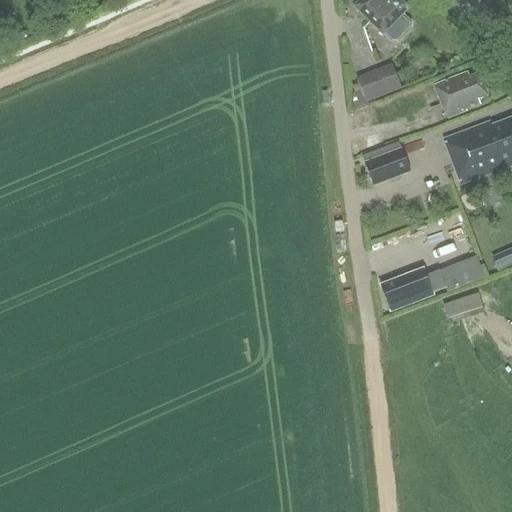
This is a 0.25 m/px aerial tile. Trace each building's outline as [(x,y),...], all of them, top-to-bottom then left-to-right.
[(361,0),(355,7),(370,21),(385,35),(385,34),(394,42),(399,42),(413,27),(413,22),(404,14),(410,7),(401,0),(361,0)] [(391,65),(355,78),(364,105),(400,92),(391,65)] [(461,115),(460,113),(482,103),(480,100),(489,96),(480,75),(472,78),(469,72),(436,86),(450,119),(461,115)] [(491,123),(444,141),(460,186),(511,166),(511,120),(493,127),(491,123)] [(397,150),(363,163),(372,186),(406,173),(397,150)] [(511,257),(496,265),(500,273),(511,267),(511,257)] [(435,298),(424,271),(381,288),(391,314),(435,298)] [(478,296),(445,307),(449,321),(483,310),(478,296)]
